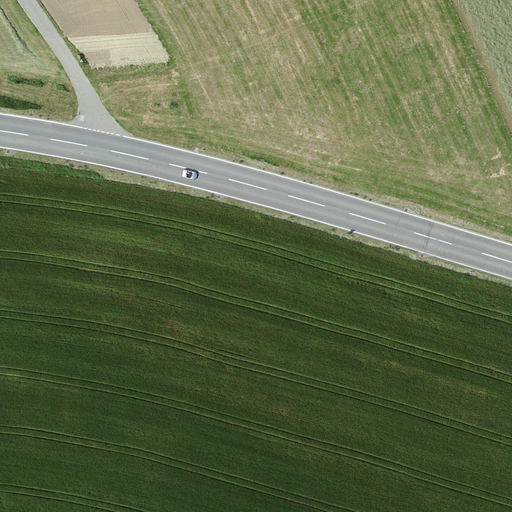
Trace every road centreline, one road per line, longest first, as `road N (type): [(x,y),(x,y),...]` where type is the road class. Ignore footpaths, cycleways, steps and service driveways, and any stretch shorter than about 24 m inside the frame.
road 1 (secondary): [(0,131),(123,150),(511,262)]
road 2 (track): [(123,150),(26,0)]
